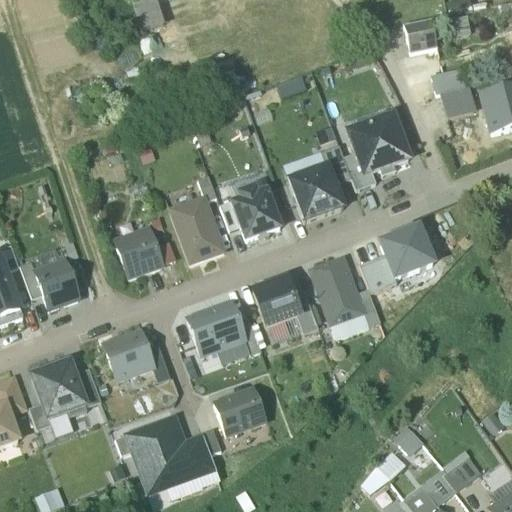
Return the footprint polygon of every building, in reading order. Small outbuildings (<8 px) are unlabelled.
[(157,0),(133,8),(149,60),(177,51),(161,0),(157,0)] [(429,27),(402,33),(408,63),(435,58),(429,27)] [(430,85),(434,101),(458,95),(454,80),(430,85)] [(280,102),(307,96),(304,83),(277,89),(280,102)] [(118,96),(96,104),(102,119),(124,111),(118,96)] [(464,97),(439,104),(447,129),(472,122),(464,97)] [(511,98),(481,107),(491,146),(511,140),(511,98)] [(392,127),(348,143),(355,163),(363,186),(370,183),(407,170),(392,127)] [(320,149),(336,144),(332,133),(316,138),(320,149)] [(339,156),(320,163),(325,177),(332,195),(333,195),(350,189),(343,167),(339,156)] [(355,163),(343,167),(350,189),(354,201),(374,194),(370,183),(363,186),(355,163)] [(325,177),(288,190),(302,232),(342,219),(333,195),(332,195),(325,177)] [(204,206),(205,210),(215,207),(207,184),(197,188),(204,206)] [(241,210),(231,213),(240,236),(245,250),(279,238),(265,201),(256,204),(253,197),(238,203),(241,210)] [(170,218),(189,273),(223,262),(205,210),(204,206),(170,218)] [(230,210),(219,214),(228,240),(240,236),(231,213),(230,210)] [(149,238),(115,250),(128,287),(162,275),(149,238)] [(383,267),(393,291),(430,277),(416,241),(379,256),(383,267)] [(0,265),(0,267),(5,280),(18,275),(11,253),(0,256),(0,265)] [(0,267),(0,266),(0,334),(22,327),(5,280),(0,267)] [(395,297),(393,291),(383,267),(357,277),(369,307),(395,297)] [(64,270),(34,281),(42,304),(48,319),(78,309),(64,270)] [(342,270),(309,282),(329,339),(362,327),(355,307),(342,270)] [(31,308),(42,304),(34,281),(31,271),(20,274),(31,308)] [(287,291),(253,303),(266,340),(296,330),(300,328),(295,313),(287,291)] [(366,303),(355,307),(362,327),(367,341),(378,337),(366,303)] [(296,330),(302,348),(317,342),(305,309),(295,313),(300,328),(296,330)] [(230,314),(186,330),(199,366),(212,362),(243,350),(237,333),(230,314)] [(248,329),(237,333),(249,366),(260,362),(248,329)] [(139,343),(103,355),(116,391),(151,378),(139,343)] [(68,372),(31,386),(41,414),(47,430),(48,430),(66,423),(67,428),(86,421),(85,418),(73,384),(68,372)] [(88,379),(73,384),(85,418),(100,413),(88,379)] [(13,388),(0,392),(0,415),(5,414),(8,424),(23,418),(13,388)] [(252,400),(212,414),(224,448),(264,433),(252,400)] [(0,415),(0,456),(18,450),(8,424),(5,414),(0,415)] [(41,414),(28,419),(36,441),(50,436),(48,430),(47,430),(41,414)] [(173,428),(125,446),(147,506),(188,491),(175,457),(182,454),(173,428)] [(410,459),(424,445),(407,429),(394,443),(410,459)] [(212,440),(200,444),(209,466),(220,462),(212,440)] [(201,448),(175,457),(188,491),(213,482),(201,448)] [(391,483),(400,500),(443,475),(427,448),(404,462),(410,472),(391,483)] [(392,482),(406,469),(392,455),(378,468),(392,482)] [(467,463),(442,481),(455,499),(480,480),(467,463)] [(437,511),(455,499),(442,481),(424,495),(436,511),(437,511)] [(436,511),(424,495),(405,509),(407,511),(436,511)] [(38,511),(63,511),(59,498),(36,505),(38,511)] [(511,511),(511,501),(495,511),(511,511)]
